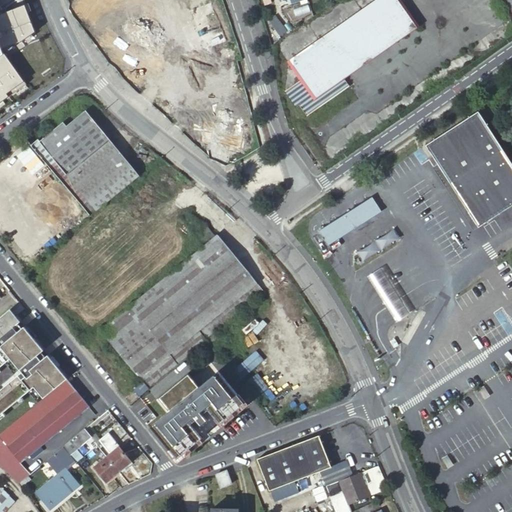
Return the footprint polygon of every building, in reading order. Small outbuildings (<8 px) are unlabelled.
[(92,25),(100,15),(92,9),(97,1),(95,0),(75,0),(69,8),(92,25)] [(123,0),(144,14),(139,21),(149,28),(164,6),(156,0),(123,0)] [(298,101),(308,116),(348,87),(343,79),(419,26),(400,0),(376,0),(289,62),(301,80),(285,91),(294,104),(298,101)] [(0,104),(16,93),(26,86),(27,85),(15,68),(12,70),(7,63),(10,61),(5,54),(4,53),(3,49),(21,43),(36,32),(26,5),(0,14),(0,104)] [(222,30),(213,33),(202,5),(188,10),(193,23),(182,27),(187,41),(197,37),(203,50),(227,41),(222,30)] [(268,21),(279,36),(291,28),(280,13),(268,21)] [(144,73),(158,79),(167,56),(156,52),(153,60),(134,53),(138,43),(122,37),(126,28),(104,20),(95,45),(113,51),(109,60),(129,68),(125,79),(139,85),(144,73)] [(13,45),(3,49),(4,53),(5,54),(14,48),(13,45)] [(204,106),(202,97),(242,89),(237,68),(223,71),(221,62),(206,65),(209,79),(197,81),(199,91),(187,93),(185,81),(169,84),(172,98),(161,100),(164,114),(204,106)] [(28,88),(26,86),(16,93),(18,96),(28,88)] [(511,167),(474,112),(422,148),(469,215),(476,225),(511,199),(511,167)] [(71,169),(107,139),(87,115),(68,131),(66,128),(49,141),(71,169)] [(242,151),(243,124),(202,122),(201,137),(212,138),(212,150),(242,151)] [(87,200),(129,166),(107,139),(71,169),(49,141),(43,146),(41,144),(34,150),(44,161),(50,156),(87,200)] [(96,212),(138,176),(129,166),(87,200),(96,212)] [(374,195),(320,230),(330,244),(384,211),(374,195)] [(214,235),(207,226),(195,236),(202,245),(214,235)] [(139,396),(206,340),(205,338),(263,290),(217,234),(91,337),(139,396)] [(398,283),(385,264),(368,275),(382,295),(397,319),(414,308),(398,283)] [(10,309),(0,317),(0,366),(5,362),(16,376),(0,389),(0,414),(23,396),(28,391),(38,402),(67,379),(47,355),(29,370),(25,365),(43,350),(24,326),(6,341),(2,336),(20,321),(10,309)] [(24,326),(20,321),(2,336),(6,341),(24,326)] [(394,338),(390,341),(394,347),(399,344),(394,338)] [(43,350),(25,365),(29,370),(47,355),(43,350)] [(150,427),(176,459),(201,438),(188,422),(193,418),(200,426),(207,420),(200,412),(205,407),(219,424),(244,403),(217,371),(198,386),(187,373),(157,397),(169,411),(150,427)] [(89,406),(67,379),(60,384),(38,402),(38,403),(32,407),(29,410),(0,433),(0,464),(12,476),(19,483),(30,474),(19,463),(89,406)] [(23,396),(32,407),(38,403),(38,402),(28,391),(23,396)] [(276,424),(289,419),(284,413),(271,418),(276,424)] [(85,429),(63,447),(70,455),(91,437),(85,429)] [(106,484),(133,460),(109,433),(101,440),(112,453),(93,469),(106,484)] [(330,467),(318,435),(257,458),(269,491),(330,467)] [(63,447),(47,460),(57,473),(65,467),(65,468),(75,460),(72,457),(70,455),(63,447)] [(75,460),(76,462),(81,458),(77,453),(72,457),(75,460)] [(58,497),(77,482),(65,468),(65,467),(57,473),(35,491),(49,508),(60,499),(58,497)] [(231,483),(226,470),(216,474),(221,488),(231,483)] [(365,499),(370,497),(360,472),(339,480),(349,505),(365,499)] [(78,484),(77,482),(58,497),(60,499),(78,484)] [(368,505),(382,498),(380,493),(370,497),(365,499),(368,505)] [(0,511),(3,511),(15,501),(8,494),(0,502),(0,511)] [(359,511),(367,511),(380,506),(377,501),(359,510),(359,511)]
